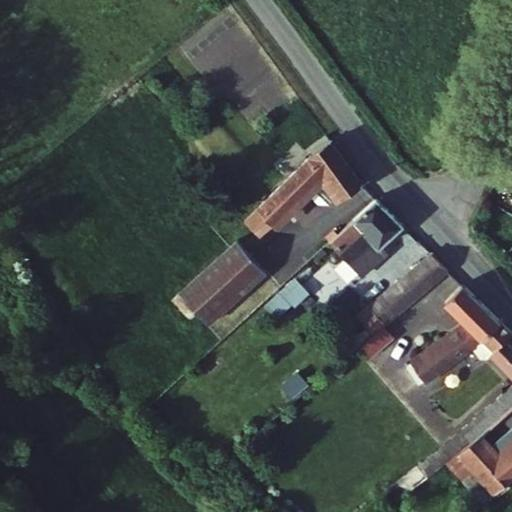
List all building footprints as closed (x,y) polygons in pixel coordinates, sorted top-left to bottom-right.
[(338,165),(318,137),(296,154),(226,219),(245,239),(297,190),(311,205),(325,191),(330,197),(352,180),(338,165)] [(392,222),(366,195),(319,240),(352,275),(378,250),(371,242),(392,222)] [(222,244),(167,296),(197,327),(251,275),(222,244)] [(436,269),(420,252),(351,309),(357,316),(367,309),(371,313),(363,321),(368,325),(377,317),(391,306),(436,269)] [(496,330),(452,285),(434,299),(450,314),(398,358),(415,378),(454,346),(468,361),(478,352),(511,386),(511,353),(492,333),(496,330)] [(398,314),(391,306),(377,317),(385,324),(398,314)] [(291,397),(308,384),(297,369),(280,382),(291,397)] [(428,458),(434,453),(471,422),(505,395),(495,385),(484,392),(432,435),(435,439),(422,450),(428,458)] [(511,420),(480,448),(472,440),(480,431),(471,422),(434,453),(481,494),(511,468),(511,420)]
